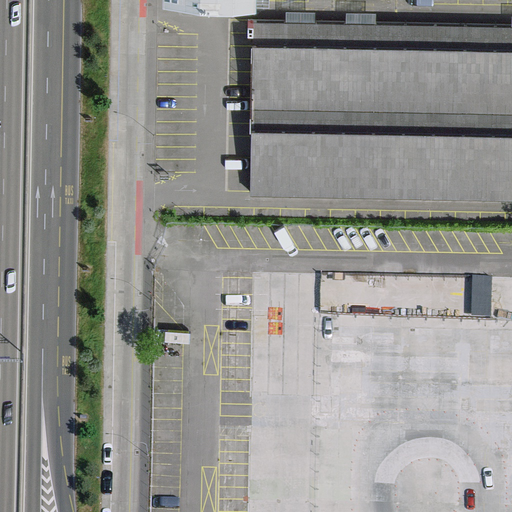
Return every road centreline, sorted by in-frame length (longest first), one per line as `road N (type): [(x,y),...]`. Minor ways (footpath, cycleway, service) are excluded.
road 1 (tertiary): [(120,511),(131,0)]
road 2 (primary): [(7,0),(0,380)]
road 3 (primary): [(50,320),(56,0)]
road 4 (primary): [(67,511),(50,320)]
road 5 (primary): [(35,511),(50,320)]
